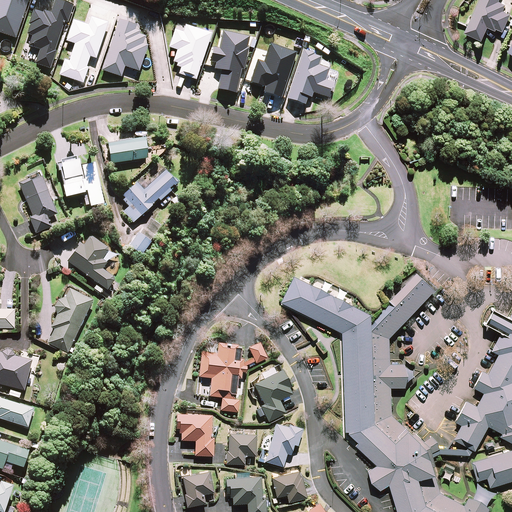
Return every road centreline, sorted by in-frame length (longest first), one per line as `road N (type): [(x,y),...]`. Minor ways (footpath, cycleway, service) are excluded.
road 1 (residential): [(228,285),(260,257),(316,232),(398,240),(404,189),(359,117)]
road 2 (residential): [(346,511),(319,472),(304,371),(282,337),(228,285)]
road 3 (residential): [(165,511),(158,434),(168,386),(191,331),(228,285)]
road 4 (residential): [(166,104),(304,134),(359,117)]
road 5 (residential): [(0,146),(77,110),(166,104)]
road 6 (residential): [(102,0),(146,16),(159,40),(166,104)]
road 7 (tertiary): [(401,41),(511,90)]
